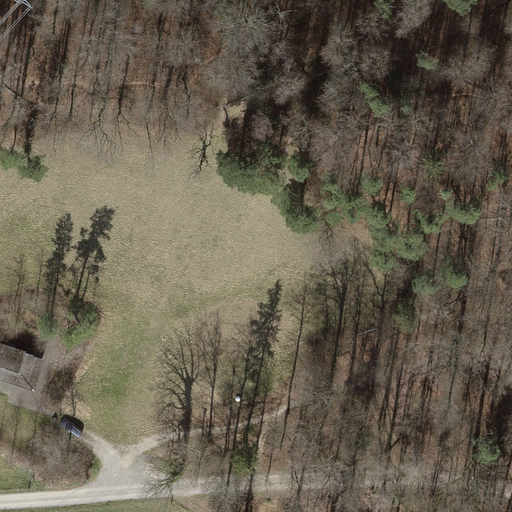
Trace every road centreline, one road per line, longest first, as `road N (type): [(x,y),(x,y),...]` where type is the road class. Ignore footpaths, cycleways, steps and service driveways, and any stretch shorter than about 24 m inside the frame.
road 1 (track): [(511,485),(352,471),(137,490)]
road 2 (track): [(137,490),(128,460),(21,397)]
road 3 (track): [(137,490),(0,503)]
